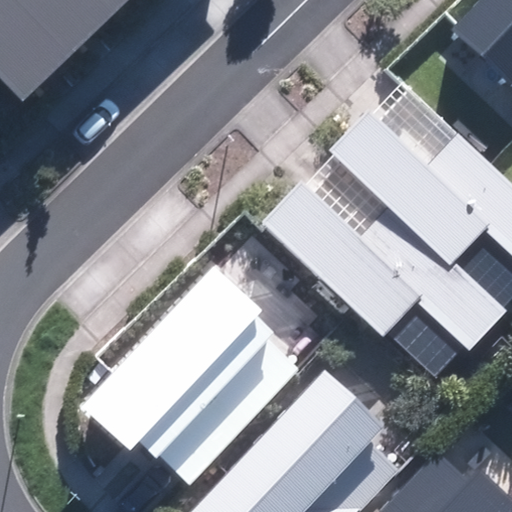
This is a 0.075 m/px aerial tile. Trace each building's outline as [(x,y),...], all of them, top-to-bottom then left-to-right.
[(0,0),(0,99),(12,113),(137,0),(0,0)] [(511,0),(472,0),(427,49),(511,127),(511,80),(509,78),(511,74),(511,0)] [(299,179),(256,223),(377,340),(397,320),(445,367),(499,314),(448,264),(478,234),(511,266),(511,197),(452,139),(425,166),(367,109),(320,156),(377,212),(355,234),(299,179)] [(246,240),(74,412),(116,455),(135,436),(182,482),(323,341),(301,319),(277,342),(253,319),(289,283),(246,240)] [(313,370),(179,511),(341,511),(399,450),(313,370)] [(505,511),(431,446),(370,511),(505,511)]
